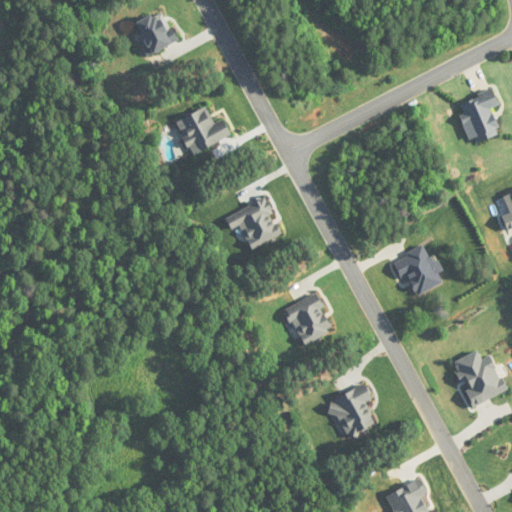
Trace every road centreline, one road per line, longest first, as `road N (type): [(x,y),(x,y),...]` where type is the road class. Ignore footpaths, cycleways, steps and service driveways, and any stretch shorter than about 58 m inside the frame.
road 1 (residential): [(206,0),(484,511)]
road 2 (residential): [(290,150),(511,38)]
